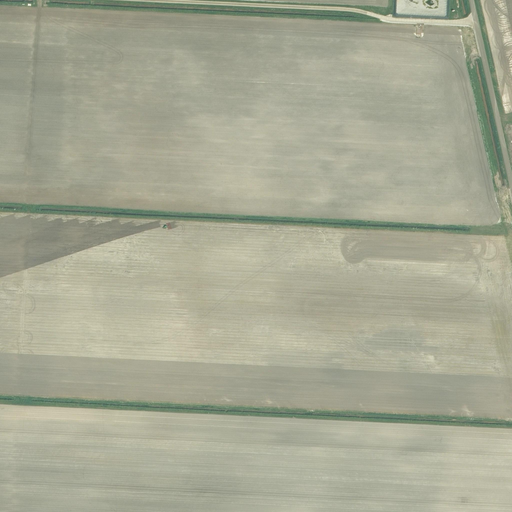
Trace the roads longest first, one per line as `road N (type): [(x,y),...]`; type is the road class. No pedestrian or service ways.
road 1 (track): [(134,0),(475,21)]
road 2 (unclassified): [(511,186),(471,0)]
